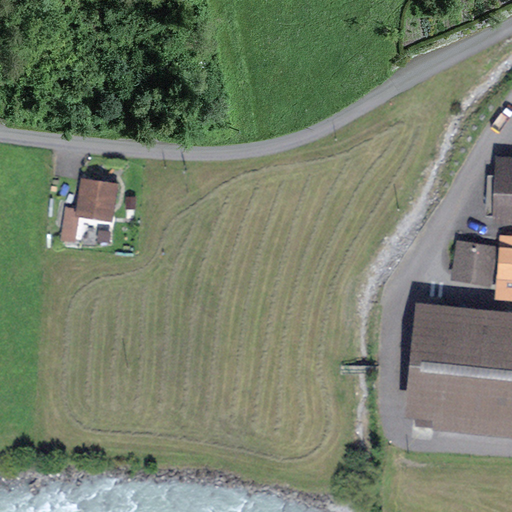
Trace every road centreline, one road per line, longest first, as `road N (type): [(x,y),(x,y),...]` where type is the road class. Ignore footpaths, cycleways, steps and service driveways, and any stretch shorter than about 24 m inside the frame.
road 1 (unclassified): [(0,131),(223,156),(325,133),(511,25)]
road 2 (track): [(398,366),(412,303),(511,117)]
